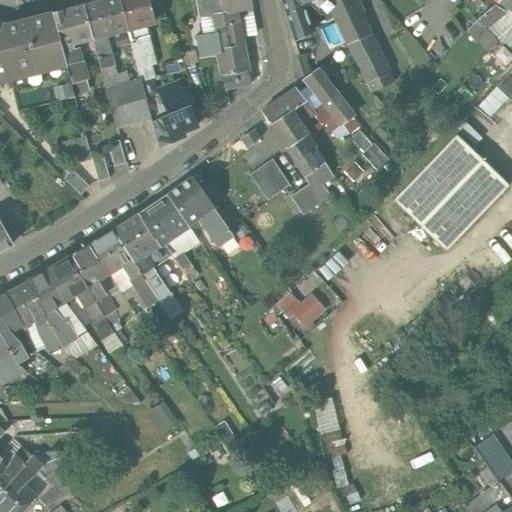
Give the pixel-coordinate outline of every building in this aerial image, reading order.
[(119,0),(106,0),(84,6),(93,40),(104,36),(126,30),(127,30),(119,0)] [(147,0),(119,0),(127,30),(126,30),(137,70),(152,66),(157,65),(146,25),(154,23),(147,0)] [(219,0),(204,0),(208,16),(211,15),(222,13),(219,0)] [(250,0),(219,0),(222,13),(211,15),(222,77),(247,72),(237,16),(233,12),(252,8),(250,0)] [(281,0),(295,40),(311,34),(304,9),(320,2),(318,6),(322,14),(329,11),(324,0),(281,0)] [(324,0),(329,11),(331,15),(357,2),(355,0),(324,0)] [(467,0),(485,13),(498,3),(500,0),(467,0)] [(511,0),(500,0),(498,3),(485,13),(477,22),(485,31),(495,41),(511,25),(511,0)] [(357,2),(331,15),(334,22),(346,46),(351,56),(370,94),(390,84),(358,16),(362,14),(357,2)] [(84,6),(52,15),(66,66),(80,62),(77,51),(73,47),(72,44),(92,40),(93,40),(84,6)] [(52,15),(3,27),(0,32),(0,83),(11,81),(19,112),(75,99),(71,85),(66,66),(52,15)] [(334,22),(316,29),(335,65),(351,56),(346,46),(334,22)] [(477,22),(467,33),(476,41),(485,31),(477,22)] [(115,76),(104,36),(93,40),(92,40),(103,80),(115,76)] [(80,62),(66,66),(71,85),(85,82),(80,62)] [(154,78),(152,66),(137,70),(138,72),(140,82),(154,78)] [(352,117),(317,70),(302,80),(301,81),(321,105),(316,109),(324,119),(329,115),(339,128),(352,117)] [(511,71),(497,88),(511,101),(511,71)] [(135,84),(106,91),(117,131),(130,126),(130,125),(150,119),(140,82),(138,72),(132,74),(135,84)] [(247,72),(222,77),(225,91),(249,86),(247,72)] [(178,83),(158,91),(169,116),(162,118),(172,141),(185,136),(183,132),(196,128),(178,83)] [(296,90),(261,113),(268,125),(289,111),(290,112),(305,104),(305,103),(296,90)] [(305,104),(290,112),(306,135),(313,129),(308,122),(314,117),(305,104)] [(289,111),(268,125),(284,148),(306,135),(290,112),(289,111)] [(339,128),(329,115),(324,119),(321,121),(332,134),(339,128)] [(172,141),(162,118),(151,123),(158,150),(173,144),(172,141)] [(364,153),(374,144),(362,131),(353,140),(364,153)] [(253,132),(241,141),(248,151),(254,147),(253,145),(260,140),(253,132)] [(332,172),(306,135),(284,148),(308,187),(312,193),(322,186),(333,179),(330,174),(332,172)] [(454,137),(393,202),(445,252),(507,187),(454,137)] [(86,139),(63,145),(68,167),(92,161),(86,139)] [(113,167),(127,163),(121,139),(107,143),(113,167)] [(373,166),(383,159),(375,146),(365,153),(373,166)] [(99,181),(111,178),(105,154),(93,157),(99,181)] [(273,162),(250,179),(267,203),(288,188),(273,162)] [(76,169),(67,178),(79,190),(88,182),(76,169)] [(218,218),(212,210),(191,180),(167,196),(188,227),(198,220),(218,250),(233,239),(218,218)] [(322,186),(312,193),(308,187),(297,195),(310,213),(332,199),(322,186)] [(167,196),(142,214),(163,246),(189,229),(188,227),(167,196)] [(235,226),(225,213),(218,218),(227,231),(235,226)] [(163,246),(142,214),(137,217),(159,250),(164,247),(163,246)] [(137,217),(112,233),(150,291),(159,303),(170,295),(143,256),(149,252),(150,253),(155,256),(160,252),(159,250),(137,217)] [(0,252),(11,246),(0,225),(0,252)] [(150,291),(112,233),(91,247),(109,276),(120,269),(140,297),(150,291)] [(109,276),(91,247),(69,260),(86,289),(93,302),(104,296),(96,283),(109,276)] [(184,257),(175,263),(182,274),(191,267),(184,257)] [(69,260),(47,274),(64,306),(67,310),(71,306),(68,300),(74,296),(86,289),(69,260)] [(140,297),(120,269),(109,276),(124,300),(126,305),(134,298),(140,306),(144,303),(140,297)] [(313,291),(323,283),(312,271),(275,305),(301,333),(329,308),(313,291)] [(64,306),(47,274),(26,285),(60,347),(85,333),(83,330),(67,310),(64,306)] [(60,347),(26,285),(5,296),(24,333),(28,331),(25,326),(33,321),(37,337),(46,351),(50,348),(52,351),(60,347)] [(93,302),(86,289),(74,296),(92,325),(96,332),(107,325),(106,323),(103,319),(93,302)] [(150,291),(140,297),(144,303),(140,306),(144,312),(159,303),(150,291)] [(20,345),(9,335),(18,330),(21,335),(24,333),(5,296),(0,298),(0,338),(13,364),(16,366),(28,360),(20,345)] [(92,325),(74,296),(68,300),(71,306),(67,310),(83,330),(92,325)] [(104,296),(93,302),(103,319),(109,315),(111,320),(116,317),(104,296)] [(124,300),(114,306),(120,317),(131,311),(129,309),(126,305),(124,300)] [(37,337),(29,341),(35,353),(38,355),(46,351),(37,337)] [(13,364),(0,338),(0,376),(2,375),(6,381),(23,372),(16,366),(13,364)] [(316,400),(320,433),(339,430),(335,398),(316,400)] [(6,423),(0,422),(0,432),(3,435),(2,436),(5,439),(12,431),(6,423)] [(511,469),(489,437),(473,449),(498,483),(511,502),(511,469)] [(11,442),(0,453),(0,461),(1,463),(0,464),(0,468),(5,472),(20,450),(11,442)] [(5,472),(0,468),(0,464),(1,463),(0,461),(0,491),(30,459),(20,450),(5,472)] [(30,459),(0,491),(0,511),(20,511),(33,498),(37,493),(36,492),(34,490),(31,494),(23,488),(35,478),(39,473),(42,470),(41,469),(30,459)] [(54,475),(44,467),(41,469),(42,470),(39,473),(46,480),(36,492),(37,493),(33,498),(45,509),(59,495),(52,488),(54,486),(49,481),(54,475)] [(511,511),(511,502),(498,483),(466,508),(468,511),(511,511)]
